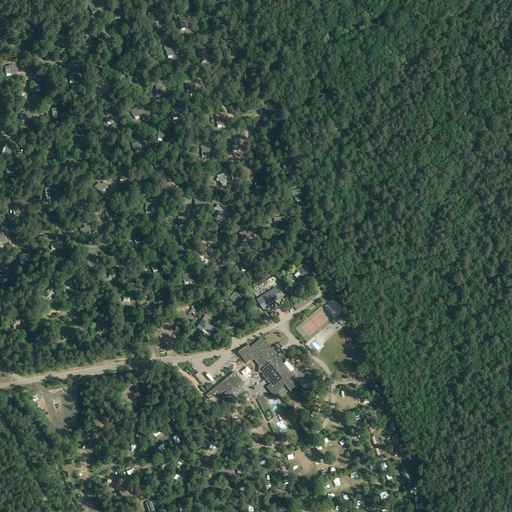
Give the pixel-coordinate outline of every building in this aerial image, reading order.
[(86,6),(88,5),(91,12),(92,12),(92,13),(93,12),(98,10),(94,2),(96,2),(94,0),(90,0),(85,3),(86,6)] [(159,21),(157,16),(159,15),(157,11),(148,14),(150,18),(152,17),(154,23),(159,21)] [(180,22),(180,27),(181,27),(181,28),(186,29),(187,23),(188,24),(188,18),(179,18),(179,22),(180,22)] [(27,30),(30,31),(28,37),(34,39),(37,29),(28,26),(27,30)] [(55,36),(56,45),(63,44),(63,35),(55,36)] [(83,40),(86,47),(91,44),(88,37),(86,38),(86,39),(83,40)] [(230,44),(231,48),(232,53),(240,52),(238,42),(230,44)] [(173,56),(173,50),(174,50),(174,45),(164,47),(165,51),(166,50),(167,56),(173,56)] [(207,60),(205,56),(207,55),(206,50),(196,53),(197,57),(199,56),(200,62),(207,60)] [(16,73),(16,72),(17,72),(17,68),(16,69),(16,66),(15,67),(15,65),(9,66),(9,67),(5,67),(6,74),(16,73)] [(80,81),(80,80),(81,80),(81,76),(80,76),(80,74),(79,74),(79,73),(73,73),(73,74),(69,74),(69,81),(80,81)] [(128,75),(130,82),(131,83),(136,82),(135,77),(136,77),(135,74),(134,74),(132,74),(128,75)] [(46,90),(46,89),(47,89),(47,85),(46,85),(46,83),(46,82),(39,81),(39,82),(35,82),(35,89),(46,90)] [(105,91),(107,91),(109,83),(103,82),(101,90),(105,91)] [(156,95),(162,95),(165,96),(166,90),(163,90),(163,87),(157,86),(156,95)] [(263,105),(261,114),(270,116),(272,108),(263,105)] [(63,115),(63,114),(64,114),(64,110),(63,111),(62,108),(62,107),(56,108),(56,109),(52,109),(52,116),(63,115)] [(137,108),(131,111),(134,118),(135,118),(143,114),(141,109),(138,111),(138,110),(137,108)] [(173,110),(173,117),(173,118),(174,118),(179,118),(182,117),(182,112),(179,113),(179,110),(173,110)] [(30,120),(30,119),(31,119),(31,115),(30,115),(30,113),(30,112),(23,112),(23,113),(19,113),(19,120),(30,120)] [(109,112),(103,116),(107,123),(111,121),(110,121),(116,118),(113,114),(110,115),(109,113),(109,112)] [(225,121),(225,116),(216,115),(216,119),(217,119),(217,125),(223,126),(224,121),(225,121)] [(269,132),(271,137),(272,136),(274,141),(275,141),(275,143),(281,141),(279,134),(280,133),(279,129),(278,129),(278,127),(276,128),(276,130),(269,132)] [(160,130),(158,138),(164,139),(168,140),(169,135),(165,135),(166,132),(160,130)] [(240,145),(240,141),(231,141),(231,145),(232,145),(232,151),(238,150),(238,145),(240,145)] [(135,151),(140,150),(144,148),(142,143),(139,144),(138,142),(132,144),(135,151)] [(6,149),(4,156),(10,157),(12,151),(13,151),(14,146),(6,143),(5,148),(6,149)] [(103,153),(108,152),(112,151),(111,146),(107,147),(106,144),(101,145),(103,153)] [(210,151),(211,146),(201,145),(201,149),(202,149),(202,155),(208,156),(209,151),(210,151)] [(286,160),(283,168),(289,171),(292,162),(286,160)] [(7,168),(7,176),(13,176),(14,172),(16,172),(16,168),(14,168),(7,168)] [(130,175),(126,175),(126,173),(120,172),(120,180),(129,180),(130,175)] [(228,183),(226,178),(227,177),(226,173),(217,176),(218,180),(219,179),(221,185),(228,183)] [(265,180),(265,176),(255,176),(254,186),(262,186),(263,180),(265,180)] [(95,187),(101,193),(105,189),(108,186),(104,183),(101,185),(99,183),(95,187)] [(292,192),(293,197),(295,197),(296,201),(305,199),(304,195),(306,194),(304,188),(292,192)] [(195,199),(195,207),(202,207),(205,208),(205,203),(202,202),(202,199),(195,199)] [(73,209),(82,211),(84,204),(74,202),(73,209)] [(147,203),(146,211),(152,212),(156,212),(156,207),(153,206),(153,204),(147,203)] [(225,212),(226,207),(217,205),(217,209),(218,209),(216,215),(223,217),(224,211),(225,212)] [(106,212),(108,220),(113,218),(117,217),(116,212),(112,213),(112,211),(111,211),(110,211),(106,212)] [(179,217),(179,218),(179,225),(180,225),(189,225),(188,219),(185,219),(185,217),(182,217),(179,217)] [(80,234),(86,236),(88,236),(90,227),(85,226),(84,229),(81,228),(80,234)] [(240,233),(241,239),(242,240),(242,241),(243,241),(251,238),(250,233),(247,234),(246,231),(242,232),(240,233)] [(140,234),(134,234),(135,242),(136,242),(145,241),(144,236),(141,236),(140,234)] [(51,244),(52,251),(62,249),(61,242),(51,244)] [(184,246),(177,247),(178,255),(179,255),(188,253),(187,248),(184,249),(184,246)] [(88,258),(87,264),(94,265),(94,264),(96,264),(96,255),(91,254),(90,258),(88,258)] [(242,261),(241,269),(242,269),(251,270),(252,265),(248,264),(248,262),(242,261)] [(151,264),(153,271),(162,269),(161,264),(158,264),(157,265),(157,262),(151,264)] [(302,284),(310,276),(306,271),(310,267),(305,262),(303,264),(296,270),(301,275),(297,279),(302,284)] [(189,274),(183,275),(184,283),(193,281),(193,276),(190,277),(189,274)] [(68,282),(67,280),(64,281),(65,288),(74,287),(72,281),(68,282)] [(44,292),(47,298),(54,294),(52,288),(44,292)] [(258,299),(257,300),(258,302),(261,306),(263,309),(265,308),(278,299),(272,290),(258,299)] [(235,302),(239,305),(244,299),(240,295),(240,294),(237,291),(230,299),(234,302),(235,302)] [(163,293),(157,294),(158,301),(158,302),(167,300),(167,295),(163,296),(163,293)] [(215,328),(209,324),(212,319),(206,316),(198,328),(202,331),(204,329),(211,333),(214,330),(215,328)] [(19,317),(10,325),(14,329),(23,322),(19,317)] [(61,334),(64,342),(69,340),(67,335),(70,334),(68,329),(65,330),(66,332),(61,334)] [(239,353),(246,362),(247,363),(251,360),(252,360),(253,361),(254,361),(255,360),(259,365),(258,372),(262,373),(263,375),(263,377),(268,383),(271,384),(267,388),(274,397),(284,389),(283,386),(285,384),(297,400),(307,392),(278,357),(275,353),(277,351),(274,347),(272,349),(270,347),(268,347),(265,342),(253,351),(249,345),(242,350),(239,353)] [(234,372),(206,395),(210,399),(216,394),(219,396),(226,391),(230,396),(244,384),(234,372)] [(266,422),(270,432),(277,429),(273,418),(266,422)] [(400,469),(405,481),(411,478),(407,467),(400,469)] [(146,503),(148,511),(157,511),(162,507),(161,504),(150,502),(146,503)]
